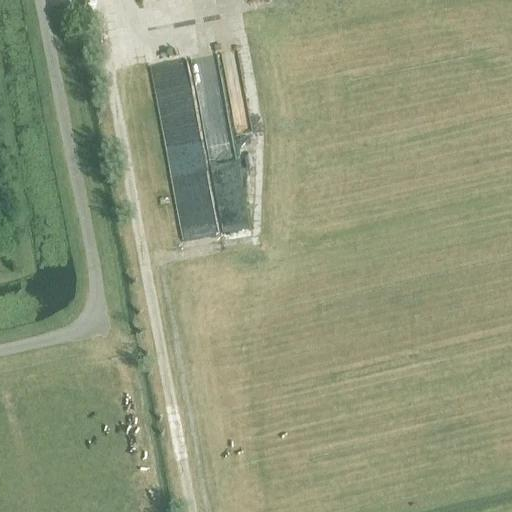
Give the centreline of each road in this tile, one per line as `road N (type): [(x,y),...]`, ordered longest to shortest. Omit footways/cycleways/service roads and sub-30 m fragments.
road 1 (track): [(109,0),(107,56),(190,511)]
road 2 (unclassified): [(0,350),(102,327),(41,0)]
